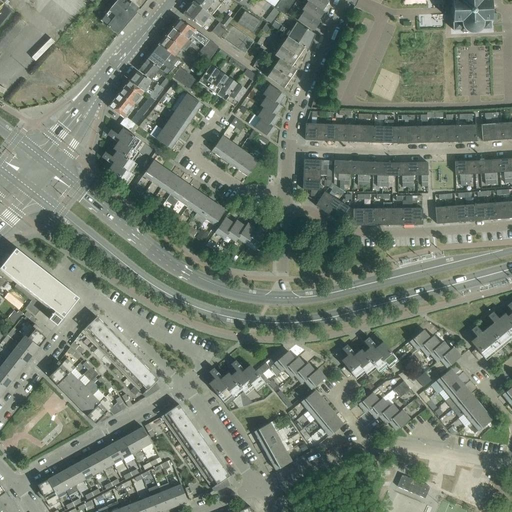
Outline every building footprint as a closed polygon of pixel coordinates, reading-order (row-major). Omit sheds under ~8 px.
[(0,0),(0,26),(13,11),(3,3),(6,0),(5,0),(0,0)] [(100,20),(100,21),(113,32),(114,33),(118,36),(133,17),(136,13),(135,12),(134,11),(137,8),(127,0),(112,0),(115,2),(110,8),(105,14),(100,20)] [(127,0),(137,8),(138,9),(139,9),(145,2),(142,0),(127,0)] [(210,14),(221,0),(195,0),(194,2),(210,14)] [(285,14),(294,0),(280,0),(275,8),(285,14)] [(326,0),(325,0),(306,0),(307,1),(322,10),(328,1),(326,0)] [(451,0),(452,21),(453,30),(464,29),(466,31),(468,32),(470,32),(472,32),(474,32),(476,31),(478,30),(479,29),(491,28),(490,19),(491,19),(490,11),(492,11),(492,6),(490,6),(489,0),(451,0)] [(322,10),(307,1),(301,10),(303,11),(318,20),(324,11),(322,10)] [(199,27),(210,14),(194,2),(183,15),(199,27)] [(260,21),(244,11),(236,23),(252,33),(260,21)] [(319,21),(318,20),(303,11),(296,21),(313,31),(319,21)] [(225,27),(232,18),(228,14),(221,23),(225,27)] [(197,32),(179,20),(173,28),(188,40),(192,43),(192,42),(195,38),(204,46),(208,40),(197,32)] [(219,37),(226,28),(225,27),(221,23),(219,22),(212,32),(219,37)] [(315,35),(296,22),(290,31),(280,24),(277,29),(287,36),(287,37),(304,48),(308,50),(315,35)] [(265,32),(269,25),(266,23),(261,29),(265,32)] [(188,40),(173,28),(166,36),(174,43),(181,48),(186,51),(190,45),(197,51),(199,48),(192,42),(192,43),(188,40)] [(424,35),(403,36),(405,97),(421,96),(421,100),(442,100),(440,39),(424,39),(424,35)] [(174,57),(175,56),(181,48),(174,43),(166,36),(159,45),(174,57)] [(260,46),(265,40),(261,37),(256,44),(260,46)] [(291,66),(304,48),(287,37),(274,55),(279,59),(280,58),(291,66)] [(208,61),(217,48),(218,47),(208,40),(204,46),(198,53),(208,61)] [(174,57),(159,45),(153,52),(174,67),(178,70),(180,67),(184,63),(175,56),(174,57)] [(227,55),(220,50),(217,53),(224,58),(227,55)] [(257,67),(266,53),(262,51),(253,65),(257,67)] [(174,67),(153,52),(148,59),(160,67),(162,64),(171,70),(174,67)] [(237,63),(231,58),(228,61),(235,66),(237,63)] [(283,89),(296,70),(291,66),(280,58),(279,59),(267,77),(283,89)] [(151,79),(159,69),(146,60),(138,71),(151,79)] [(244,68),(237,63),(235,66),(242,71),(244,68)] [(206,88),(218,71),(209,65),(197,82),(206,88)] [(196,78),(180,67),(178,70),(172,77),(189,89),(196,78)] [(252,81),(255,76),(246,69),(242,74),(252,81)] [(215,94),(227,78),(218,71),(206,88),(215,94)] [(147,87),(151,82),(137,72),(129,82),(143,92),(143,91),(150,96),(154,100),(159,94),(147,87)] [(497,82),(497,74),(488,74),(488,83),(497,82)] [(163,88),(169,81),(166,78),(160,86),(163,88)] [(224,101),(236,84),(227,78),(215,94),(224,101)] [(143,92),(129,82),(119,95),(132,105),(143,92)] [(163,88),(160,86),(157,84),(153,88),(160,93),(163,88)] [(170,95),(177,86),(173,84),(166,93),(170,95)] [(234,107),(245,90),(236,84),(224,101),(234,107)] [(284,96),(269,85),(263,94),(266,96),(279,104),(284,96)] [(163,103),(170,95),(166,93),(159,101),(163,103)] [(202,105),(187,94),(181,103),(196,114),(202,105)] [(124,115),(132,105),(119,95),(108,107),(124,119),(120,124),(129,130),(134,124),(130,121),(124,115)] [(143,113),(154,100),(150,96),(139,110),(143,113)] [(282,107),(279,104),(266,96),(260,106),(263,108),(263,107),(276,115),(282,107)] [(196,114),(181,103),(174,112),(190,123),(196,114)] [(158,113),(162,107),(158,104),(153,109),(158,113)] [(263,107),(263,108),(257,117),(260,119),(261,118),(273,127),(279,118),(276,115),(263,107)] [(143,113),(139,110),(130,121),(134,124),(143,113)] [(190,123),(174,112),(168,121),(183,132),(190,123)] [(427,126),(427,118),(426,118),(426,115),(420,115),(420,120),(421,120),(421,127),(417,127),(417,143),(427,143),(427,126)] [(240,130),(244,125),(245,124),(235,117),(230,124),(240,130)] [(142,129),(149,120),(146,118),(139,126),(142,129)] [(276,129),(273,127),(261,118),(260,119),(254,128),(269,138),(276,129)] [(384,127),(383,143),(386,143),(393,144),(398,143),(398,134),(393,134),(394,127),(394,121),(384,120),(384,127)] [(183,132),(168,121),(162,130),(177,141),(183,132)] [(502,140),(501,123),(491,124),(492,140),(502,140)] [(511,139),(511,123),(501,123),(502,140),(511,139)] [(315,140),(316,124),(306,124),(305,140),(315,140)] [(325,141),(325,125),(316,124),(315,140),(325,141)] [(492,140),(491,124),(481,125),(482,141),(492,140)] [(334,141),(335,125),(325,125),(325,141),(334,141)] [(344,142),(345,125),(335,125),(334,141),(344,142)] [(345,125),(344,142),(347,142),(354,142),(355,126),(345,125)] [(466,142),(465,125),(456,126),(456,142),(466,142)] [(476,141),(475,125),(465,125),(466,142),(476,141)] [(355,126),(354,142),(364,142),(364,126),(355,126)] [(364,126),(364,142),(373,143),(374,126),(364,126)] [(374,126),(373,143),(383,143),(384,127),(374,126)] [(436,126),(427,126),(427,143),(437,142),(436,126)] [(447,142),(446,126),(436,126),(437,142),(447,142)] [(456,142),(456,126),(446,126),(447,142),(456,142)] [(394,127),(393,134),(398,134),(398,143),(400,143),(408,143),(407,127),(398,127),(394,127)] [(417,127),(408,127),(407,127),(408,143),(417,143),(417,127)] [(140,140),(122,128),(118,135),(116,138),(119,140),(137,152),(138,150),(135,148),(140,140)] [(116,138),(118,135),(116,134),(111,130),(107,135),(112,139),(117,142),(119,140),(116,138)] [(177,141),(162,130),(155,139),(171,150),(177,141)] [(220,158),(231,142),(221,136),(211,151),(220,158)] [(137,152),(119,140),(117,142),(113,149),(116,152),(134,164),(135,161),(132,159),(137,152)] [(229,164),(240,149),(231,142),(220,158),(229,164)] [(238,170),(249,155),(240,149),(229,164),(238,170)] [(112,157),(110,156),(105,152),(101,157),(107,161),(112,165),(113,163),(110,161),(112,157)] [(134,164),(116,152),(112,157),(110,161),(113,163),(131,175),(132,173),(129,171),(134,164)] [(247,177),(258,161),(249,155),(238,170),(247,177)] [(510,183),(508,159),(499,160),(499,172),(503,172),(504,183),(510,183)] [(323,164),(323,160),(304,160),(304,169),(331,171),(332,164),(323,164)] [(489,160),(475,161),(475,167),(479,167),(480,173),(480,174),(484,173),(485,184),(491,184),(489,160)] [(499,172),(499,160),(489,160),(491,184),(496,183),(495,172),(499,172)] [(151,182),(162,167),(153,161),(142,176),(151,182)] [(343,185),(344,161),(335,161),(334,180),(340,180),(340,188),(344,191),(344,185),(343,185)] [(353,174),(354,162),(344,161),(343,185),(344,185),(349,185),(349,174),(353,174)] [(465,161),(455,162),(456,174),(460,174),(461,186),(466,186),(465,161)] [(475,161),(465,161),(466,186),(466,190),(470,189),(470,180),(476,180),(475,173),(480,173),(479,167),(475,167),(475,161)] [(363,186),(364,162),(354,162),(353,174),(358,174),(357,185),(363,186)] [(373,175),(373,162),(364,162),(363,186),(368,186),(369,174),(373,175)] [(382,186),(383,163),(373,162),(373,175),(377,175),(377,186),(382,186)] [(427,162),(417,163),(418,175),(421,175),(421,181),(421,186),(428,186),(428,181),(428,175),(427,162)] [(131,175),(113,163),(112,165),(107,171),(125,184),(131,175)] [(383,163),(382,186),(388,186),(388,176),(392,176),(392,175),(395,175),(398,175),(398,169),(393,169),(393,163),(386,163),(383,163)] [(393,163),(393,169),(398,169),(398,175),(398,176),(402,175),(402,187),(408,187),(407,163),(401,163),(397,163),(393,163)] [(418,175),(417,163),(407,163),(408,187),(413,186),(413,175),(418,175)] [(160,188),(171,173),(162,167),(151,182),(160,188)] [(323,174),(323,172),(327,172),(326,180),(331,180),(331,177),(331,171),(304,169),(303,179),(319,180),(319,174),(323,174)] [(169,194),(180,179),(171,173),(160,188),(169,194)] [(178,201),(189,185),(180,179),(169,194),(173,197),(170,200),(171,203),(175,205),(178,201)] [(303,179),(303,189),(306,190),(311,190),(310,197),(318,197),(321,191),(322,186),(319,186),(319,180),(303,179)] [(145,192),(139,187),(140,186),(137,183),(133,189),(142,196),(145,192)] [(336,192),(339,187),(334,184),(334,183),(331,183),(329,186),(329,187),(336,192)] [(187,207),(198,191),(189,185),(178,201),(187,207)] [(344,191),(340,188),(339,187),(336,192),(341,195),(344,191)] [(511,194),(511,188),(503,190),(503,194),(503,197),(506,197),(506,195),(511,194)] [(196,213),(207,198),(198,191),(187,207),(196,213)] [(323,211),(333,197),(324,191),(315,206),(323,211)] [(402,201),(402,208),(402,225),(412,225),(412,205),(412,200),(412,195),(405,196),(405,201),(402,201)] [(332,217),(341,202),(333,197),(323,211),(332,217)] [(205,219),(216,204),(207,198),(196,213),(205,219)] [(340,222),(350,207),(341,202),(332,217),(340,222)] [(393,225),(392,208),(391,208),(391,202),(383,202),(383,208),(383,225),(393,225)] [(495,219),(494,202),(484,203),(485,220),(495,219)] [(505,218),(504,202),(494,202),(495,219),(505,218)] [(485,220),(484,203),(474,204),(476,221),(485,220)] [(214,225),(225,210),(216,204),(205,219),(214,225)] [(476,221),(474,204),(465,205),(466,221),(476,221)] [(422,205),(412,205),(412,225),(422,225),(422,205)] [(456,222),(455,205),(445,206),(446,223),(456,222)] [(466,221),(465,205),(455,205),(456,222),(466,221)] [(446,223),(445,206),(435,207),(436,224),(446,223)] [(363,226),(363,208),(353,208),(353,226),(363,226)] [(373,225),(373,208),(363,208),(363,226),(373,225)] [(383,225),(383,208),(373,208),(373,225),(383,225)] [(402,225),(402,208),(392,208),(393,225),(402,225)] [(181,222),(187,214),(184,212),(179,219),(178,220),(181,222)] [(225,235),(233,224),(224,218),(214,233),(224,239),(226,236),(225,235)] [(236,238),(245,226),(236,220),(233,224),(225,235),(226,236),(235,242),(237,239),(236,238)] [(247,241),(256,229),(247,223),(245,226),(236,238),(237,239),(246,245),(248,242),(247,241)] [(257,248),(268,233),(258,226),(256,229),(247,241),(248,242),(257,248)] [(201,230),(195,238),(202,243),(208,235),(201,230)] [(79,298),(15,248),(10,255),(6,252),(0,259),(0,264),(2,265),(0,267),(54,311),(48,319),(57,325),(63,317),(63,318),(73,305),(79,298)] [(29,303),(25,308),(35,316),(39,311),(36,308),(32,306),(29,303)] [(51,311),(43,305),(39,311),(47,317),(51,311)] [(509,337),(511,334),(511,324),(506,317),(504,314),(498,319),(492,312),(490,314),(509,337)] [(509,337),(490,314),(487,316),(493,323),(487,327),(501,344),(509,337)] [(93,320),(81,332),(127,379),(134,386),(130,390),(135,395),(139,391),(145,397),(159,389),(158,387),(155,382),(158,379),(152,373),(98,318),(96,317),(93,320)] [(46,338),(41,334),(26,322),(19,332),(24,336),(39,347),(46,338)] [(501,344),(487,327),(481,332),(476,326),(473,328),(492,351),(501,344)] [(492,351),(473,328),(471,330),(476,336),(470,341),(476,348),(483,356),(484,358),(492,351)] [(11,338),(15,332),(12,329),(7,335),(11,338)] [(419,347),(430,338),(423,329),(409,342),(416,350),(419,348),(419,347)] [(6,343),(11,338),(7,335),(2,340),(6,343)] [(39,347),(24,336),(18,344),(32,356),(39,347)] [(428,353),(440,344),(433,336),(430,338),(419,347),(419,348),(426,356),(429,354),(428,353)] [(396,358),(383,342),(377,347),(369,337),(366,340),(385,363),(387,366),(396,358)] [(385,363),(366,340),(364,341),(369,348),(364,353),(363,353),(374,367),(377,370),(385,363)] [(438,359),(450,349),(443,341),(440,344),(428,353),(429,354),(436,362),(439,359),(438,359)] [(32,356),(18,344),(11,353),(25,364),(32,356)] [(363,353),(364,353),(361,350),(355,355),(347,345),(344,347),(363,371),(366,373),(374,367),(363,353)] [(363,371),(344,347),(342,349),(347,356),(341,361),(343,363),(345,366),(352,374),(355,378),(355,377),(363,371)] [(446,368),(460,356),(453,347),(450,349),(438,359),(439,359),(446,368)] [(483,356),(476,348),(471,352),(478,360),(483,356)] [(284,369),(295,360),(288,352),(273,363),(274,364),(271,366),(273,369),(271,370),(276,376),(284,370),(284,369)] [(25,364),(11,353),(5,361),(19,372),(25,364)] [(293,375),(305,366),(298,357),(295,360),(284,369),(284,370),(291,378),(294,376),(293,375)] [(0,358),(0,366),(0,367),(0,370),(12,381),(19,372),(5,361),(0,358)] [(57,385),(70,373),(75,368),(67,359),(49,377),(57,385)] [(263,382),(259,376),(250,365),(244,370),(236,360),(233,362),(252,386),(254,389),(263,382)] [(90,367),(85,362),(82,365),(87,370),(90,367)] [(244,393),(252,386),(233,362),(231,364),(236,371),(231,376),(230,376),(244,393)] [(427,362),(417,369),(425,380),(435,373),(427,362)] [(303,381),(314,372),(308,363),(305,366),(293,375),(294,376),(301,384),(304,382),(303,381)] [(352,374),(345,366),(340,370),(342,372),(347,378),(350,376),(352,374)] [(90,367),(87,370),(83,374),(90,382),(98,374),(90,367)] [(230,376),(231,376),(228,372),(222,378),(214,368),(212,370),(235,399),(240,394),(242,406),(253,403),(244,393),(230,376)] [(443,389),(457,377),(450,368),(436,380),(443,389)] [(310,390),(325,378),(318,369),(314,372),(303,381),(304,382),(310,390)] [(12,381),(0,370),(0,384),(6,389),(12,381)] [(235,399),(212,370),(209,372),(214,379),(208,384),(226,406),(235,399)] [(65,393),(77,380),(70,373),(57,385),(65,393)] [(269,382),(263,374),(262,374),(259,376),(263,382),(266,385),(268,383),(269,382)] [(105,382),(100,377),(97,380),(102,385),(105,382)] [(450,397),(464,385),(457,377),(443,389),(450,397)] [(72,400),(85,388),(77,380),(65,393),(72,400)] [(277,386),(271,380),(269,382),(268,383),(272,388),(273,389),(277,386)] [(410,389),(403,381),(392,390),(399,398),(410,389)] [(111,387),(105,382),(102,385),(107,391),(111,387)] [(434,401),(438,397),(425,382),(420,386),(429,395),(434,401)] [(457,406),(471,394),(464,385),(450,397),(457,406)] [(511,400),(511,385),(501,395),(508,403),(511,400)] [(79,408),(92,395),(85,388),(72,400),(79,408)] [(369,395),(358,404),(365,413),(368,411),(380,402),(378,400),(382,398),(384,396),(378,388),(372,393),(369,395)] [(285,395),(280,390),(277,393),(281,398),(285,395)] [(308,410),(322,399),(315,390),(301,402),(308,410)] [(464,414),(478,402),(471,394),(457,406),(464,414)] [(87,415),(99,403),(92,395),(79,408),(87,415)] [(290,401),(285,395),(281,398),(286,404),(290,401)] [(95,424),(107,412),(113,406),(105,397),(99,403),(87,415),(95,424)] [(380,402),(368,411),(375,419),(378,416),(390,407),(389,406),(383,399),(382,398),(378,400),(380,402)] [(315,419),(329,407),(322,399),(308,410),(315,419)] [(390,407),(378,416),(385,425),(388,422),(402,411),(396,402),(395,401),(389,406),(390,407)] [(471,423),(485,411),(478,402),(464,414),(471,423)] [(176,406),(161,417),(214,492),(229,485),(228,482),(226,478),(229,476),(224,469),(181,407),(179,404),(176,406)] [(322,428),(336,416),(329,407),(315,419),(322,428)] [(439,417),(443,413),(439,408),(434,411),(439,417)] [(402,411),(388,422),(394,430),(409,418),(402,411)] [(496,424),(485,411),(471,423),(477,431),(486,424),(490,429),(496,424)] [(329,436),(343,425),(336,416),(322,428),(329,436)] [(275,433),(270,423),(254,432),(259,442),(275,433)] [(458,433),(452,426),(448,430),(452,435),(455,435),(458,433)] [(151,443),(142,427),(133,432),(141,448),(151,443)] [(310,437),(303,428),(300,431),(306,440),(310,437)] [(141,448),(133,432),(123,437),(132,453),(141,448)] [(280,442),(275,433),(259,442),(264,452),(281,442),(280,442)] [(132,453),(123,437),(114,443),(123,459),(132,453)] [(286,452),(281,442),(264,452),(270,461),(286,452)] [(123,459),(114,443),(104,448),(113,464),(123,459)] [(113,464),(104,448),(95,453),(104,469),(113,464)] [(291,462),(286,452),(270,461),(275,471),(291,462)] [(104,469),(95,453),(86,458),(94,474),(104,469)] [(94,474),(86,458),(76,464),(85,479),(94,474)] [(170,468),(169,465),(167,461),(160,465),(162,469),(162,468),(165,475),(168,474),(166,469),(170,468)] [(85,479),(76,464),(67,469),(75,485),(85,479)] [(67,469),(57,474),(66,490),(69,495),(78,490),(75,485),(67,469)] [(66,490),(57,474),(48,479),(57,495),(66,490)] [(402,475),(397,487),(425,498),(430,487),(402,475)] [(60,501),(57,495),(48,479),(37,485),(49,507),(60,501)] [(187,501),(180,485),(171,488),(177,505),(187,501)] [(177,505),(171,488),(160,492),(167,509),(177,505)] [(0,509),(11,501),(5,492),(0,496),(0,509)] [(160,511),(167,509),(160,492),(150,496),(156,511),(160,511)] [(156,511),(150,496),(140,500),(145,511),(156,511)] [(145,511),(140,500),(130,504),(133,511),(145,511)] [(0,511),(14,511),(17,510),(11,501),(0,509),(0,511)]
